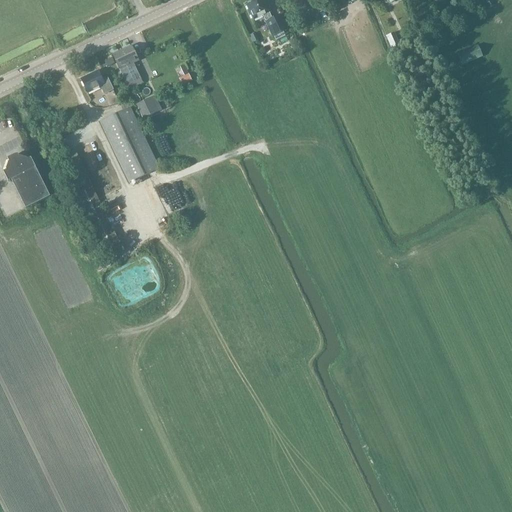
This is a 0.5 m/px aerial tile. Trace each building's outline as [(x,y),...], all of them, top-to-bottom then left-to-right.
[(272,20),(269,13),(271,13),(270,10),(270,8),(270,7),(268,6),(265,0),(258,0),(253,3),(253,1),(248,4),(248,5),(247,6),(254,21),(264,16),(267,23),(274,38),(289,31),(282,15),(272,20)] [(457,55),(462,66),(483,57),(478,46),(457,55)] [(132,47),(113,56),(128,86),(141,80),(134,63),(139,61),(132,47)] [(105,63),(108,68),(115,65),(112,59),(105,63)] [(82,80),(88,94),(101,88),(104,95),(114,91),(108,79),(103,82),(99,72),(82,80)] [(189,73),(179,77),(182,85),(192,81),(189,73)] [(138,104),(145,118),(156,113),(149,98),(138,104)] [(159,170),(130,108),(101,122),(130,183),(159,170)] [(4,173),(9,182),(12,181),(26,210),(51,198),(32,159),(28,161),(28,160),(21,157),(20,158),(18,154),(8,159),(10,163),(9,163),(7,170),(7,171),(4,173)] [(162,232),(168,229),(164,223),(158,226),(162,232)]
